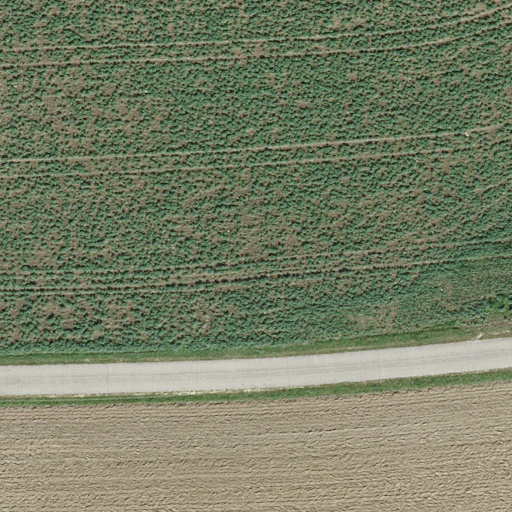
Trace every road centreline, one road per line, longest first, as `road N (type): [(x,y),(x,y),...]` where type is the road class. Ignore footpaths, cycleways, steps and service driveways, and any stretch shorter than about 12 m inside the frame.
road 1 (track): [(0,379),(296,373)]
road 2 (track): [(511,359),(421,377),(296,373)]
